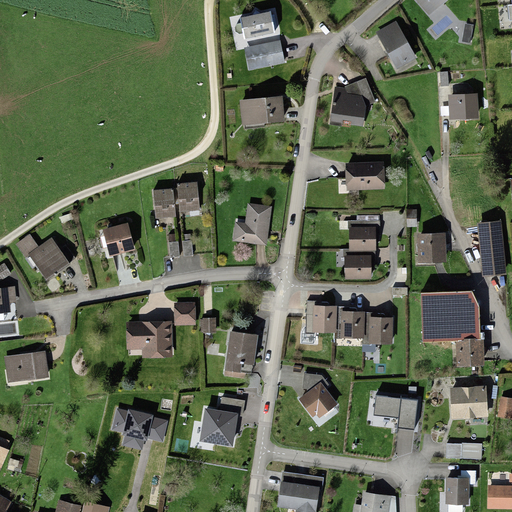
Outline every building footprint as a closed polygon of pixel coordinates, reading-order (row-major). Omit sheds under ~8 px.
[(415,0),(429,16),(447,0),(415,0)] [(270,17),(242,22),(246,41),(273,36),(270,17)] [(416,58),(395,21),(375,32),(396,69),(416,58)] [(473,25),(465,24),(461,41),(470,43),(473,25)] [(279,44),(265,47),(269,68),(283,65),(279,44)] [(333,107),(332,125),(364,127),(365,109),(356,86),(345,91),(334,90),(333,107)] [(449,99),(449,122),(477,122),(477,99),(449,99)] [(281,102),(241,105),(243,128),(283,125),(281,102)] [(383,167),(347,167),(347,192),(384,191),(383,167)] [(178,187),(179,213),(197,212),(197,187),(178,187)] [(173,192),(154,193),(155,221),(174,221),(173,192)] [(236,225),(234,243),(265,246),(268,212),(247,210),(245,226),(236,225)] [(417,211),(407,212),(408,229),(417,228),(417,211)] [(501,225),(478,227),(483,280),(505,278),(501,225)] [(127,229),(104,234),(110,259),(132,254),(127,229)] [(376,232),(350,231),(349,253),(375,254),(376,232)] [(445,237),(418,238),(419,268),(446,267),(445,237)] [(30,257),(38,250),(29,238),(15,248),(24,260),(30,257)] [(38,250),(30,257),(47,281),(67,266),(50,242),(38,250)] [(191,243),(183,243),(183,259),(191,258),(191,243)] [(178,244),(170,244),(170,260),(178,260),(178,244)] [(372,260),(345,260),(345,281),(371,281),(372,260)] [(2,265),(0,266),(0,283),(10,277),(2,265)] [(407,290),(392,290),(392,298),(407,298),(407,290)] [(13,292),(0,292),(0,315),(10,315),(9,305),(13,305),(13,292)] [(457,345),(479,345),(479,310),(471,296),(422,296),(422,345),(457,345)] [(175,306),(174,326),(194,326),(195,306),(175,306)] [(339,310),(314,309),(313,335),(338,335),(339,310)] [(366,315),(341,315),(341,341),(366,341),(366,315)] [(391,321),(370,321),(370,347),(391,347),(391,321)] [(213,322),(201,322),(202,335),(213,335),(213,322)] [(170,326),(127,326),(126,351),(143,351),(143,361),(170,361),(170,326)] [(231,336),(228,364),(242,365),(252,367),(256,339),(231,336)] [(479,345),(457,345),(457,371),(483,371),(483,345),(479,345)] [(45,356),(5,360),(7,384),(47,380),(45,356)] [(240,378),(242,365),(228,364),(226,377),(240,378)] [(336,404),(320,383),(300,399),(313,416),(317,413),(320,417),(336,404)] [(454,391),(456,417),(485,415),(482,388),(454,391)] [(417,400),(376,396),(374,415),(398,418),(397,428),(414,430),(417,400)] [(511,398),(503,398),(502,417),(511,417),(511,398)] [(167,421),(117,409),(113,429),(126,432),(124,445),(140,449),(143,436),(162,441),(167,421)] [(236,414),(206,409),(201,440),(231,445),(236,414)] [(479,445),(447,443),(447,455),(478,457),(479,445)] [(319,477),(285,472),(280,503),(314,508),(319,477)] [(448,504),(467,504),(467,477),(448,477),(448,504)] [(511,489),(491,489),(490,505),(511,505),(511,489)] [(369,511),(390,511),(393,497),(367,493),(364,511),(369,511)] [(58,503),(55,511),(80,511),(81,510),(58,503)]
